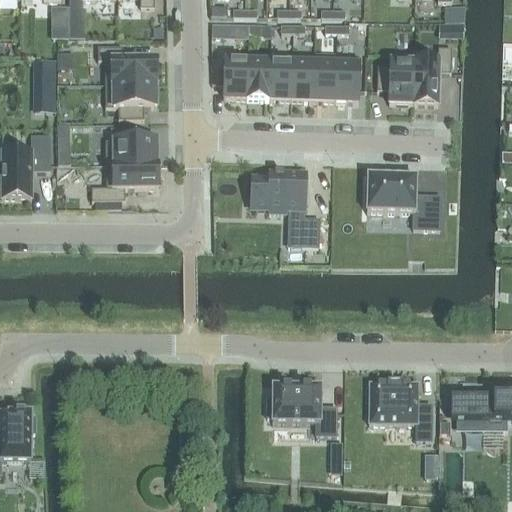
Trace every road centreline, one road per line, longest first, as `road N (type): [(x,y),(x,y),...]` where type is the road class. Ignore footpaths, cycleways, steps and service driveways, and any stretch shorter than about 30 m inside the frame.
road 1 (residential): [(0,368),(42,341),(511,353)]
road 2 (residential): [(0,231),(189,231),(194,139)]
road 3 (residential): [(194,139),(442,146)]
road 4 (residential): [(194,139),(189,0)]
